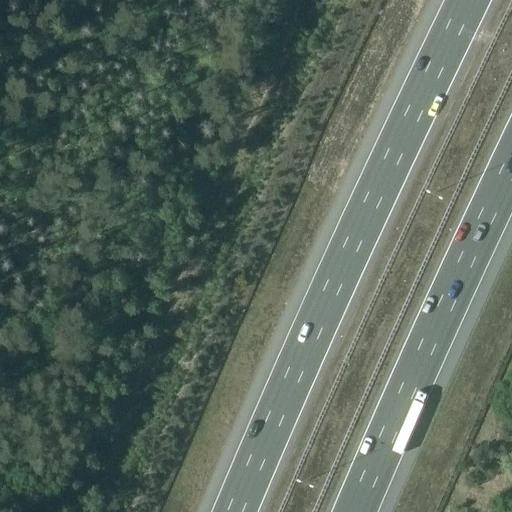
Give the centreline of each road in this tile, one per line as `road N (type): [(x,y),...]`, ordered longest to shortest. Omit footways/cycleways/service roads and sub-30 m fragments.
road 1 (motorway): [(468,0),(237,511)]
road 2 (motorway): [(355,511),(511,162)]
